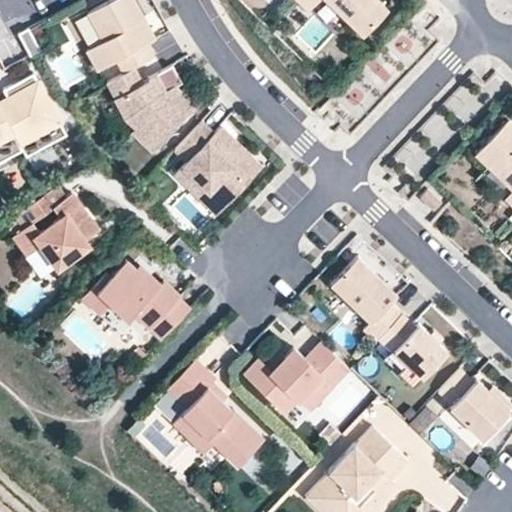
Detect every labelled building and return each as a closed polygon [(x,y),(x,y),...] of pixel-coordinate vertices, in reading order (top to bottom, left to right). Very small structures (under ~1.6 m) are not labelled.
[(132,67),(152,56),(145,43),(154,38),(147,25),(143,27),(139,21),(143,18),(133,0),(108,0),(86,12),(92,24),(100,40),(84,49),(95,70),(114,60),(121,73),(132,67)] [(298,0),(308,9),(312,5),(316,0),(329,0),(348,18),(362,32),(386,7),(379,0),(298,0)] [(40,49),(28,27),(17,32),(30,55),(40,49)] [(169,65),(146,78),(147,79),(141,83),(132,67),(121,73),(104,82),(113,98),(112,98),(122,117),(132,127),(128,131),(149,152),(193,105),(173,86),(179,83),(169,65)] [(66,134),(33,72),(3,89),(7,97),(4,99),(8,106),(1,110),(0,107),(0,147),(6,157),(22,149),(26,156),(66,134)] [(511,120),(508,117),(474,151),(488,165),(511,188),(504,196),(511,203),(511,120)] [(214,131),(202,120),(174,149),(186,160),(174,173),(201,199),(212,188),(226,201),(259,167),(244,154),(236,153),(228,146),(236,138),(221,124),(214,131)] [(248,150),(236,138),(228,146),(236,153),(244,154),(248,150)] [(248,150),(244,154),(259,167),(262,164),(248,150)] [(65,197),(56,184),(16,214),(20,221),(9,229),(27,254),(40,244),(57,266),(79,250),(76,245),(85,238),(98,229),(71,192),(65,197)] [(212,188),(201,199),(216,213),(226,201),(212,188)] [(79,250),(88,243),(85,238),(76,245),(79,250)] [(377,336),(402,311),(389,300),(391,298),(381,288),(385,283),(356,256),(329,283),(369,321),(362,328),(374,340),(377,336)] [(161,338),(189,308),(178,296),(180,295),(163,279),(160,283),(147,271),(143,276),(135,268),(125,259),(110,275),(105,270),(87,290),(105,307),(110,302),(127,319),(130,316),(134,311),(150,326),(161,338)] [(143,276),(147,271),(139,263),(135,268),(143,276)] [(395,293),(385,283),(381,288),(391,298),(395,293)] [(105,307),(87,290),(82,295),(100,313),(105,307)] [(416,324),(402,311),(377,336),(392,349),(391,351),(405,364),(408,361),(422,375),(447,349),(439,341),(430,332),(419,321),(416,324)] [(434,328),(430,332),(439,341),(443,336),(434,328)] [(349,366),(322,340),(305,357),(294,346),(270,370),(258,358),(245,371),(284,410),(308,385),(320,396),(349,366)] [(211,379),(215,375),(195,356),(168,385),(188,404),(207,384),(211,379)] [(474,379),(460,367),(438,390),(452,403),(449,406),(482,437),(511,405),(511,402),(500,392),(496,396),(488,388),(476,377),(474,379)] [(211,379),(207,384),(222,398),(226,394),(211,379)] [(500,392),(492,383),(488,388),(496,396),(500,392)] [(222,398),(207,384),(172,421),(188,436),(192,432),(203,431),(238,464),(264,436),(222,398)] [(296,421),(320,396),(308,385),(284,410),(296,421)] [(417,429),(434,417),(425,404),(408,416),(417,429)] [(322,433),(331,442),(341,432),(332,423),(322,433)] [(372,497),(377,503),(397,483),(391,477),(408,459),(372,424),(355,442),(354,441),(328,469),(328,470),(313,486),(334,506),(328,511),(329,511),(357,511),(366,504),(356,495),(362,488),(372,497)] [(203,450),(213,440),(203,431),(192,432),(188,436),(203,450)] [(322,511),(327,511),(328,511),(334,506),(313,486),(304,495),(322,511)] [(356,495),(366,504),(372,497),(362,488),(356,495)] [(366,504),(357,511),(368,511),(377,503),(372,497),(366,504)]
